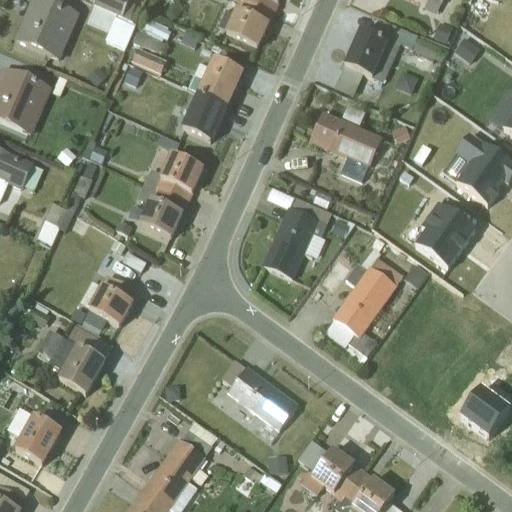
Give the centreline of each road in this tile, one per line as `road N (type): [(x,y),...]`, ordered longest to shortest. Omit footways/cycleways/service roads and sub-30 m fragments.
road 1 (residential): [(201,283),(511,511)]
road 2 (residential): [(325,0),(201,283)]
road 3 (residential): [(201,283),(72,511)]
